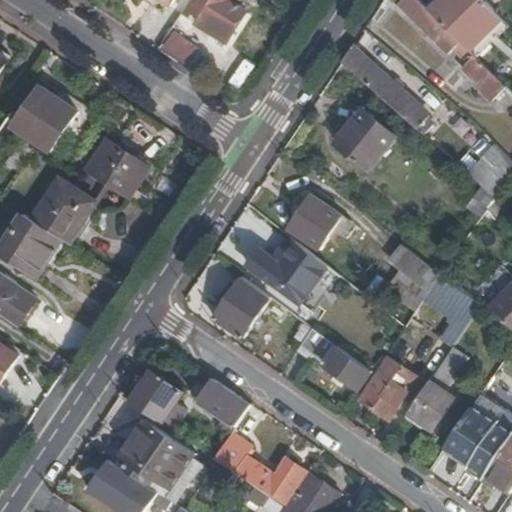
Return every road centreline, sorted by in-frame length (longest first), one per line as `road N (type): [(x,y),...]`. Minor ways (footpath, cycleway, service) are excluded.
road 1 (residential): [(142,309),(443,511)]
road 2 (residential): [(21,0),(252,149)]
road 3 (residential): [(22,490),(142,309)]
road 4 (residential): [(142,309),(252,149)]
road 5 (residential): [(252,149),(352,0)]
